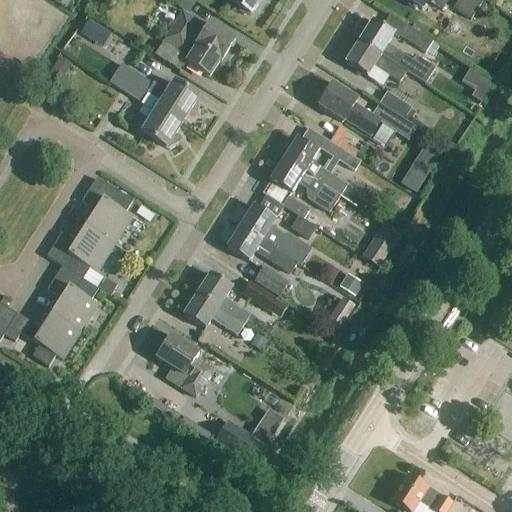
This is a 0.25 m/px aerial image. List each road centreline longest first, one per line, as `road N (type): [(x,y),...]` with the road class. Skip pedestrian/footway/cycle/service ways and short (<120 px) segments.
road 1 (unclassified): [(367,426),(511,195)]
road 2 (residential): [(191,215),(325,0)]
road 3 (residential): [(69,406),(191,215)]
road 4 (residential): [(500,511),(367,426)]
road 5 (residential): [(20,271),(95,155)]
road 6 (residential): [(95,155),(35,122),(0,174)]
